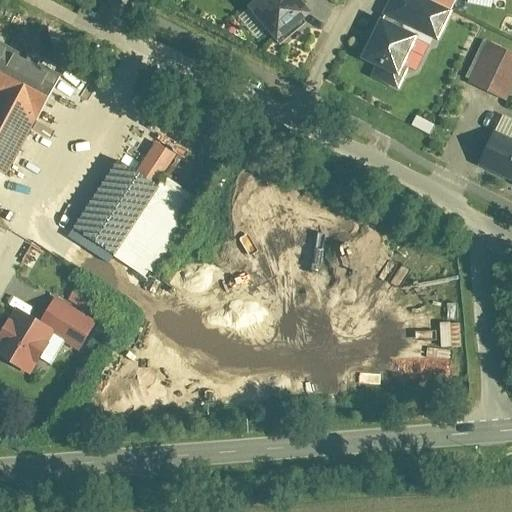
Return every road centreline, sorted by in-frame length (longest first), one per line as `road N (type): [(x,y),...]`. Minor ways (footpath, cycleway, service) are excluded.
road 1 (tertiary): [(0,474),(496,437)]
road 2 (residential): [(497,232),(293,122)]
road 3 (residential): [(293,122),(101,27)]
road 4 (residential): [(496,437),(484,259),(497,232)]
road 5 (residential): [(368,0),(293,122)]
